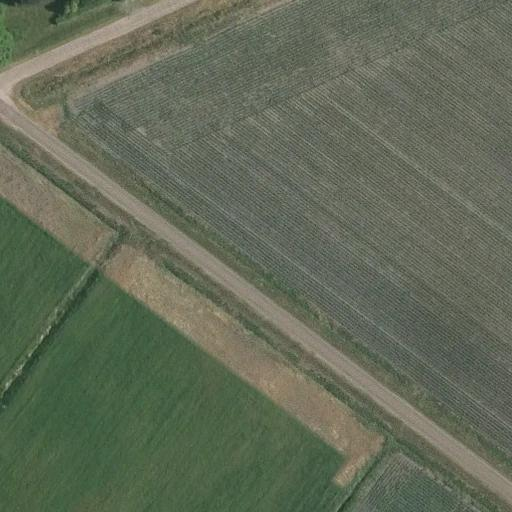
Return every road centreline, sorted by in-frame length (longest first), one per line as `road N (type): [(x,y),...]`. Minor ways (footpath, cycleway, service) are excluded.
road 1 (unclassified): [(511,491),(0,105)]
road 2 (unclassified): [(0,81),(180,0)]
